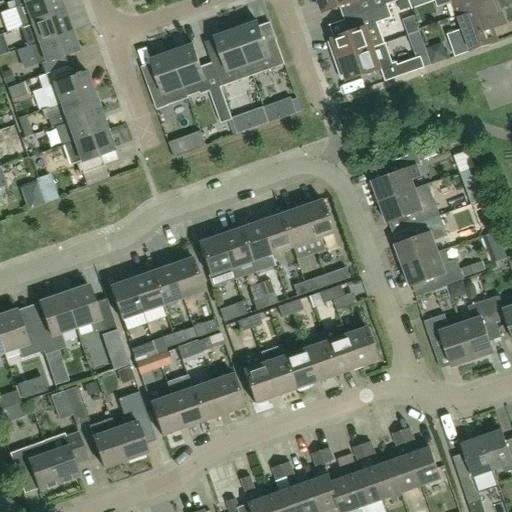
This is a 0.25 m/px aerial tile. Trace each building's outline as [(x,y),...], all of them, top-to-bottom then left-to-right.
[(32,24),(65,12),(60,0),(36,0),(25,4),(24,4),(14,7),(22,27),(32,24)] [(318,0),(323,13),(361,0),(318,0)] [(370,0),(374,10),(388,5),(399,1),(398,0),(370,0)] [(435,0),(438,8),(453,2),(458,16),(496,2),(495,0),(435,0)] [(458,16),(463,30),(448,35),(456,57),(500,41),(495,28),(504,25),(496,2),(458,16)] [(333,42),(329,43),(336,62),(385,44),(378,24),(392,18),(388,5),(374,10),(365,13),(370,26),(332,39),(333,42)] [(72,31),(65,12),(32,24),(22,27),(20,28),(27,47),(72,31)] [(253,76),(285,65),(277,41),(266,45),(258,22),(237,30),(249,65),(253,76)] [(215,37),(223,60),(213,64),(221,88),(253,76),(249,65),(237,30),(215,37)] [(41,63),(45,75),(69,66),(65,56),(79,51),(72,31),(27,47),(30,46),(37,65),(41,63)] [(385,44),(336,62),(342,80),(346,79),(347,81),(382,69),(387,82),(401,77),(397,66),(396,64),(393,65),(386,44),(385,44)] [(194,45),(173,52),(188,97),(200,93),(200,95),(210,92),(194,45)] [(159,82),(148,86),(157,111),(168,107),(168,106),(189,99),(188,97),(173,52),(151,60),(159,82)] [(421,57),(397,66),(401,77),(425,68),(421,57)] [(69,66),(45,75),(38,77),(49,108),(93,92),(86,72),(72,77),(69,66)] [(61,125),(67,123),(100,111),(93,92),(49,108),(41,111),(44,119),(47,118),(51,129),(56,127),(61,125)] [(233,120),(223,92),(211,96),(221,124),(233,120)] [(74,142),(107,130),(100,111),(67,123),(61,125),(65,135),(71,133),(74,142)] [(238,134),(249,131),(243,116),(233,119),(238,134)] [(114,150),(107,130),(74,142),(63,146),(70,165),(76,163),(80,175),(104,166),(100,155),(114,150)] [(479,206),(495,201),(479,150),(463,155),(479,206)] [(380,203),(416,190),(411,177),(420,174),(417,167),(421,165),(417,153),(395,161),(399,172),(372,182),(380,203)] [(58,174),(46,179),(55,203),(68,199),(58,174)] [(416,190),(380,203),(387,224),(389,223),(414,214),(419,225),(441,217),(436,205),(428,184),(415,189),(416,190)] [(325,251),(321,238),(334,233),(322,200),(301,208),(317,253),(325,251)] [(444,206),(448,218),(463,214),(459,201),(444,206)] [(301,208),(281,215),(292,248),(302,244),(307,257),(317,253),(301,208)] [(281,215),(260,222),(272,255),(292,248),(281,215)] [(444,251),(439,253),(435,242),(448,237),(441,217),(419,225),(423,236),(396,246),(403,266),(444,251)] [(260,222),(240,229),(255,273),(275,266),(271,255),(272,255),(260,222)] [(240,229),(219,236),(231,269),(235,280),(255,273),(240,229)] [(219,236),(198,243),(209,275),(208,276),(212,288),(234,280),(230,269),(231,269),(219,236)] [(442,288),(464,280),(456,260),(449,263),(444,251),(403,266),(411,287),(438,277),(442,288)] [(193,258),(171,266),(183,299),(204,291),(193,258)] [(171,266),(151,273),(163,306),(183,299),(171,266)] [(325,275),(328,285),(338,282),(349,278),(345,268),(335,271),(325,275)] [(151,273),(131,280),(142,313),(163,306),(151,273)] [(315,278),(304,282),(308,292),(318,289),(315,278)] [(142,313),(131,280),(110,287),(121,320),(142,313)] [(308,292),(304,282),(293,286),(297,296),(308,292)] [(94,335),(116,327),(106,299),(95,303),(89,286),(64,294),(75,328),(90,323),(94,335)] [(329,290),(333,300),(344,296),(340,286),(329,290)] [(322,303),(333,300),(329,290),(319,293),(322,303)] [(274,293),(263,296),(267,307),(278,303),(274,293)] [(75,328),(64,294),(39,303),(45,320),(34,324),(44,356),(66,348),(61,333),(75,328)] [(267,307),(263,296),(252,300),(256,310),(267,307)] [(511,306),(505,309),(500,296),(488,300),(496,322),(507,318),(511,332),(511,306)] [(289,304),(292,314),(303,310),(299,300),(289,304)] [(468,307),(472,320),(461,324),(474,360),(494,353),(485,326),(496,322),(488,300),(468,307)] [(282,318),(292,314),(289,304),(278,307),(282,318)] [(221,310),(219,310),(223,322),(239,317),(239,316),(235,305),(221,310)] [(44,356),(34,324),(23,328),(17,311),(0,316),(0,343),(3,353),(18,348),(21,359),(43,352),(44,356)] [(262,325),(258,314),(248,318),(251,328),(262,325)] [(474,360),(461,324),(449,329),(444,315),(425,322),(432,344),(444,340),(453,368),(474,360)] [(251,328),(248,318),(237,322),(241,332),(251,328)] [(214,320),(203,323),(207,334),(218,330),(214,320)] [(342,326),(322,333),(325,342),(336,375),(357,368),(345,335),(342,326)] [(345,335),(357,368),(378,361),(366,328),(345,335)] [(172,334),(176,344),(187,341),(183,330),(172,334)] [(165,348),(176,344),(172,334),(162,338),(165,348)] [(198,342),(202,352),(212,348),(209,338),(198,342)] [(292,343),(296,352),(284,356),(296,389),(296,391),(299,393),(311,389),(313,385),(312,384),(316,382),(304,349),(301,340),(292,343)] [(202,352),(198,342),(187,345),(191,356),(202,352)] [(336,375),(325,342),(304,349),(316,382),(336,375)] [(145,355),(142,345),(131,349),(134,359),(145,355)] [(269,351),(261,354),(264,363),(275,397),(296,389),(284,356),(272,360),(269,351)] [(168,352),(157,356),(161,366),(171,362),(168,352)] [(161,366),(157,356),(146,359),(150,370),(161,366)] [(275,397),(264,363),(243,371),(254,404),(275,397)] [(233,374),(212,381),(223,415),(244,407),(233,374)] [(175,381),(167,384),(171,396),(183,429),(203,422),(191,389),(179,393),(175,381)] [(191,389),(203,422),(223,415),(212,381),(191,389)] [(77,387),(64,391),(76,425),(89,420),(77,387)] [(0,410),(21,404),(17,392),(0,397),(0,410)] [(125,426),(115,429),(112,419),(111,419),(126,461),(147,454),(138,427),(148,423),(138,393),(117,400),(123,418),(122,418),(125,426)] [(183,429),(171,396),(150,403),(161,436),(183,429)] [(104,469),(126,461),(111,419),(89,427),(104,469)] [(415,440),(410,427),(393,434),(398,446),(415,440)] [(511,458),(511,459),(502,431),(482,437),(494,471),(504,467),(506,474),(511,471),(511,458)] [(78,433),(65,438),(64,434),(44,442),(59,485),(79,477),(75,464),(88,460),(78,433)] [(472,473),(460,477),(470,505),(482,501),(474,477),(494,471),(482,437),(481,433),(461,440),(472,473)] [(59,485),(44,442),(10,454),(18,477),(32,472),(39,492),(59,485)] [(375,454),(371,442),(354,448),(358,460),(375,454)] [(317,466),(334,460),(330,448),(313,454),(317,466)] [(430,448),(410,455),(421,487),(441,479),(430,448)] [(410,455),(390,462),(402,494),(421,487),(410,455)] [(277,481),(294,474),(290,462),(273,468),(277,481)] [(390,462),(371,469),(382,500),(402,494),(390,462)] [(371,469),(351,476),(362,507),(382,500),(371,469)] [(309,482),(319,511),(325,511),(339,507),(340,507),(332,483),(329,475),(309,482)] [(255,488),(251,476),(242,479),(246,492),(255,488)] [(351,476),(332,483),(340,507),(339,507),(341,511),(349,511),(362,507),(351,476)] [(319,511),(309,482),(290,489),(297,511),(319,511)] [(297,511),(290,489),(270,496),(275,511),(297,511)] [(275,511),(270,496),(244,506),(246,511),(275,511)] [(234,511),(240,510),(240,511),(246,511),(244,506),(239,507),(235,498),(227,501),(230,511),(234,511)]
